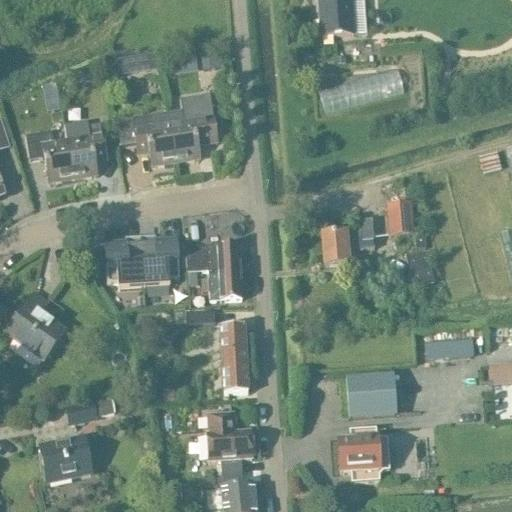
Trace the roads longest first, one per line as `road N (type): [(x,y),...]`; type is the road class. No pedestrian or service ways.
road 1 (unclassified): [(275,511),(253,196)]
road 2 (unclassified): [(0,258),(78,220),(253,196)]
road 3 (unclassified): [(253,196),(236,0)]
